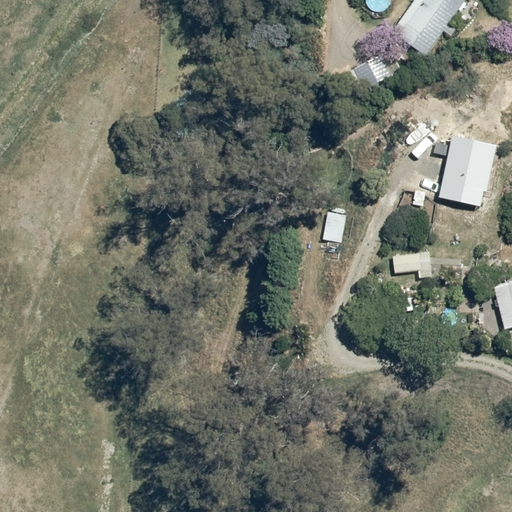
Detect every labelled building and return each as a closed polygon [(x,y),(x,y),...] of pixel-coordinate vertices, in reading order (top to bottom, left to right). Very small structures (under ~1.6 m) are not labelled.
[(416,0),(391,29),(422,56),(471,0),(416,0)] [(385,50),(339,73),(352,99),(398,76),(385,50)] [(330,212),(314,211),(313,238),(330,238),(330,212)] [(386,253),(387,273),(417,273),(418,284),(433,283),(432,252),(386,253)] [(511,280),(494,285),(504,332),(511,329),(511,280)]
